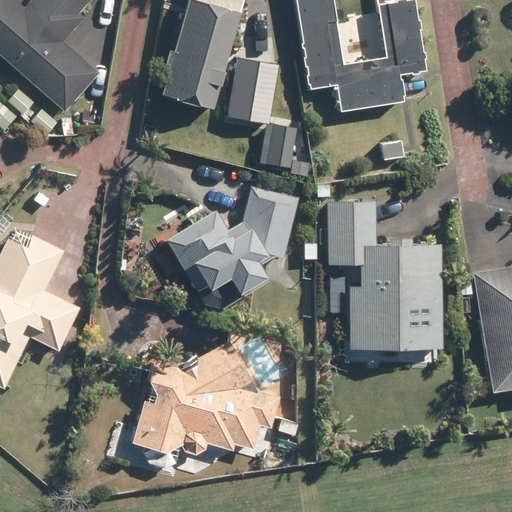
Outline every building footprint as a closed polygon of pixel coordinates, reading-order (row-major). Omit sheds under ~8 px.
[(11,0),(0,0),(0,57),(62,112),(95,75),(54,39),(88,0),(31,0),(23,10),(11,0)] [(166,70),(160,95),(213,109),(242,0),(187,0),(174,51),(168,49),(163,70),(166,70)] [(401,75),(426,71),(414,0),(401,0),(377,4),(386,57),(344,64),(333,0),(294,0),(308,89),(335,84),(340,112),(404,101),(401,75)] [(235,58),(226,117),(268,124),(278,64),(235,58)] [(54,123),(14,89),(4,101),(43,135),(54,123)] [(0,131),(13,118),(0,105),(0,131)] [(191,134),(222,142),(226,126),(195,118),(191,134)] [(301,135),(281,138),(286,173),(305,170),(301,135)] [(400,139),(377,140),(379,163),(402,161),(400,139)] [(212,213),(164,242),(202,303),(218,307),(227,302),(228,303),(241,296),(239,292),(263,277),(254,262),(266,255),(281,259),(296,199),(249,187),(241,222),(225,231),(224,232),(212,213)] [(359,287),(347,287),(348,350),(442,348),(441,245),(410,246),(410,238),(388,239),(388,244),(376,244),(375,201),(327,202),(328,266),(359,266),(359,287)] [(45,290),(64,250),(32,234),(25,246),(7,238),(0,252),(0,386),(3,388),(28,337),(59,352),(80,307),(45,290)] [(316,243),(303,244),(303,259),(305,259),(305,272),(316,272),(316,243)] [(511,265),(472,273),(492,392),(511,389),(511,265)] [(469,283),(458,284),(459,296),(469,296),(469,283)] [(151,366),(147,379),(152,389),(148,402),(144,401),(131,443),(143,447),(142,453),(149,464),(165,469),(173,465),(178,447),(181,446),(184,452),(195,455),(205,449),(206,443),(232,451),(234,444),(253,449),(260,425),(270,428),(273,418),(292,423),(298,406),(279,400),(280,397),(257,391),(229,341),(198,358),(196,355),(178,365),(162,360),(151,366)]
